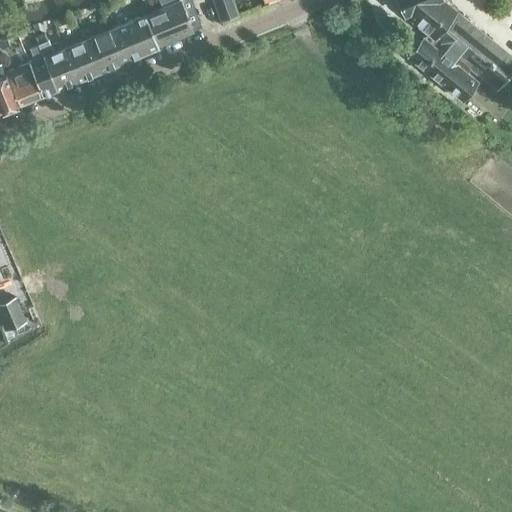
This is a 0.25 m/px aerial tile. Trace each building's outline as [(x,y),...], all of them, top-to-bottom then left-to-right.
[(192,0),(178,0),(146,13),(158,45),(202,27),(192,0)] [(216,0),(224,21),(242,15),(239,5),(234,6),(231,0),(216,0)] [(497,89),(511,69),(511,54),(456,10),(457,9),(446,0),(399,0),(406,13),(429,32),(429,33),(426,37),(425,36),(410,55),(463,98),(478,79),(473,75),(476,72),(497,89)] [(109,28),(123,62),(159,48),(158,45),(146,13),(109,28)] [(84,38),(95,66),(97,72),(123,62),(109,28),(84,38)] [(64,46),(78,80),(97,72),(95,66),(84,38),(64,46)] [(78,80),(64,46),(53,51),(49,40),(39,44),(57,88),(78,80)] [(57,88),(39,44),(29,48),(33,59),(29,60),(29,61),(42,94),(57,88)] [(5,71),(18,103),(42,94),(29,61),(5,71)] [(0,103),(2,109),(18,103),(6,73),(0,75),(0,103)] [(0,301),(0,318),(5,330),(26,320),(15,295),(0,301)]
